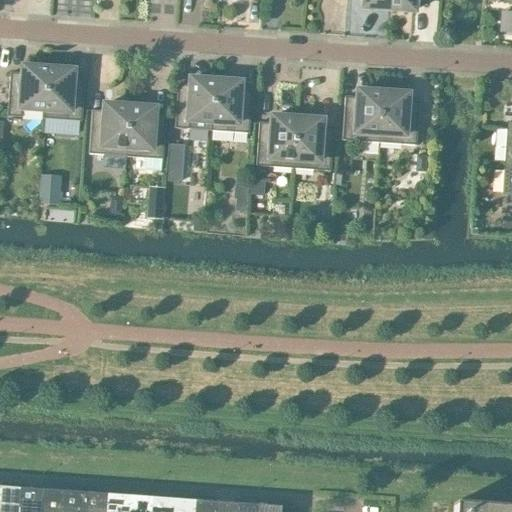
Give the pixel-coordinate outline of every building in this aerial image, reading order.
[(351,0),(363,1),(363,8),(388,10),(388,0),(351,0)] [(388,0),(388,10),(413,11),(413,5),(425,6),(425,0),(388,0)] [(44,111),(46,69),(21,68),(21,74),(9,73),(6,117),(20,118),(21,109),(44,111)] [(44,111),(43,120),(65,121),(80,122),(80,121),(83,79),(71,78),(72,71),(46,69),(44,111)] [(210,132),(214,81),(189,80),(188,86),(176,85),(173,129),(188,130),(189,121),(210,123),(209,131),(210,132)] [(214,81),(210,132),(248,134),(251,91),(239,90),(239,83),(214,81)] [(378,144),(381,93),(356,92),(356,98),(344,97),(341,141),(378,144)] [(381,93),(378,144),(415,146),(418,103),(406,102),(407,95),(381,93)] [(124,158),(128,107),(103,105),(102,112),(90,111),(87,155),(124,158)] [(128,107),(124,158),(144,159),(144,171),(159,172),(160,160),(161,160),(165,117),(153,116),(153,109),(128,107)] [(292,169),(295,119),(270,117),(270,124),(258,123),(255,167),(292,169)] [(295,119),(292,169),(329,172),(332,128),(320,127),(321,121),(295,119)] [(415,157),(414,172),(424,173),(425,157),(415,157)] [(511,163),(504,163),(501,196),(510,196),(510,201),(511,201),(511,163)] [(250,183),(249,196),(262,197),(263,184),(250,183)] [(112,198),(110,216),(120,217),(122,199),(112,198)] [(149,200),(148,222),(161,223),(162,201),(149,200)] [(236,201),(235,212),(244,213),(245,202),(236,201)] [(317,208),(317,221),(329,221),(329,208),(317,208)] [(0,511),(17,511),(19,489),(0,487),(0,511)] [(39,511),(41,490),(19,489),(17,511),(39,511)] [(61,511),(63,492),(41,490),(39,511),(61,511)] [(83,511),(85,494),(63,492),(61,511),(83,511)] [(104,511),(106,495),(85,494),(83,511),(104,511)] [(126,511),(128,497),(106,495),(104,511),(126,511)] [(148,511),(149,498),(128,497),(126,511),(148,511)] [(169,511),(171,500),(149,498),(148,511),(169,511)] [(191,511),(192,501),(171,500),(169,511),(191,511)] [(213,511),(214,503),(192,501),(191,511),(213,511)] [(234,511),(235,504),(214,503),(213,511),(234,511)]
